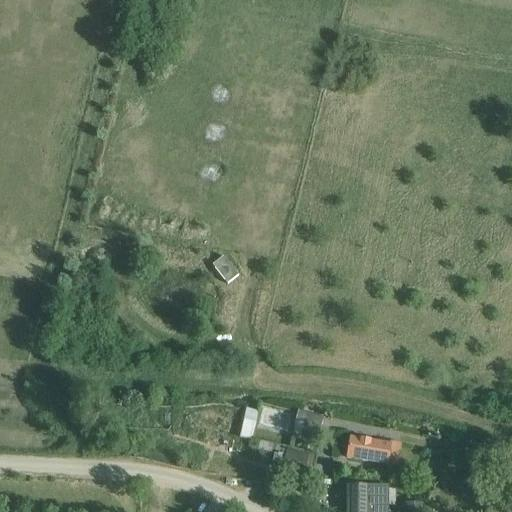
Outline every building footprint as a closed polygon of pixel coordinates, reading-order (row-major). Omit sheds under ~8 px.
[(223,257),(212,266),(227,286),(238,277),(223,257)] [(242,436),(254,438),(258,409),(246,407),(242,436)] [(298,415),(294,434),(318,440),(323,421),(298,415)] [(352,439),(348,459),(388,466),(390,458),(399,460),(399,457),(401,448),(352,439)] [(287,452),(284,465),(305,469),(308,457),(287,452)] [(387,511),(388,488),(347,488),(346,511),(387,511)]
